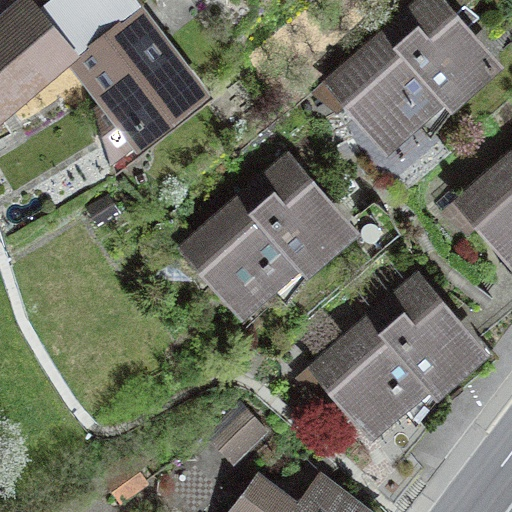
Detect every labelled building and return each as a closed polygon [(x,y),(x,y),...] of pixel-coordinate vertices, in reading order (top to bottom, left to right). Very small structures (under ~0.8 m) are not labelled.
[(135,0),(54,0),(44,8),(79,53),(130,13),(140,5),(135,0)] [(443,103),(491,62),(436,0),(413,0),(381,29),(434,89),(432,91),(443,103)] [(0,28),(0,107),(65,51),(27,6),(0,28)] [(72,58),(79,53),(44,8),(36,15),(72,58)] [(130,14),(130,13),(79,53),(138,129),(189,90),(130,14)] [(434,89),(381,29),(327,75),(380,136),(412,108),(432,91),(434,89)] [(412,108),(380,136),(356,157),(396,188),(511,88),(511,54),(508,47),(491,62),(443,103),(432,91),(412,108)] [(299,269),(346,228),(319,196),(334,183),(317,169),(328,160),(297,102),(217,172),(237,195),(289,255),(288,256),(299,269)] [(511,149),(458,197),(509,255),(511,252),(511,149)] [(237,195),(217,172),(171,211),(192,234),(183,242),(205,289),(219,279),(235,302),(267,274),(288,256),(289,255),(237,195)] [(267,274),(235,302),(219,315),(260,345),(391,231),(380,198),(346,228),(299,269),(288,256),(267,274)] [(419,374),(418,375),(429,388),(476,347),(413,275),(367,315),(419,374)] [(419,374),(367,315),(313,362),(365,421),(397,393),(418,375),(419,374)] [(209,435),(234,462),(267,432),(243,405),(209,435)] [(108,481),(121,498),(144,481),(132,464),(108,481)] [(364,511),(320,479),(295,511),(294,511),(268,492),(255,494),(240,511),(364,511)]
